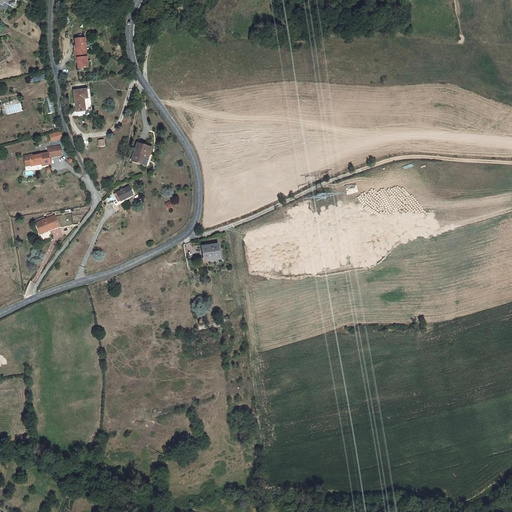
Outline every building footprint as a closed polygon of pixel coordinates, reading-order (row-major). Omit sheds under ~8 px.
[(18,0),(11,0),(11,1),(8,0),(0,0),(0,5),(8,10),(9,7),(12,8),(13,6),(15,7),(16,4),(17,2),(18,0)] [(163,15),(160,10),(154,13),(157,18),(163,15)] [(84,38),(75,39),(76,45),(77,54),(75,54),(77,54),(78,62),(79,69),(88,68),(87,57),(86,48),(84,38)] [(88,97),(87,89),(75,91),(79,110),(88,109),(86,98),(88,97)] [(61,131),(49,134),(51,142),(63,139),(61,131)] [(148,154),(150,147),(136,143),(130,160),(141,163),(145,154),(148,154)] [(24,156),(26,167),(38,165),(37,163),(43,162),(43,165),(51,164),(49,157),(49,153),(36,155),(36,154),(24,156)] [(129,187),(115,192),(118,199),(115,200),(111,202),(113,207),(121,204),(119,200),(132,195),(129,187)] [(52,228),(49,219),(36,224),(40,234),(44,233),(44,232),(52,228)] [(217,250),(217,246),(201,247),(202,261),(208,261),(208,256),(216,255),(216,250),(217,250)]
